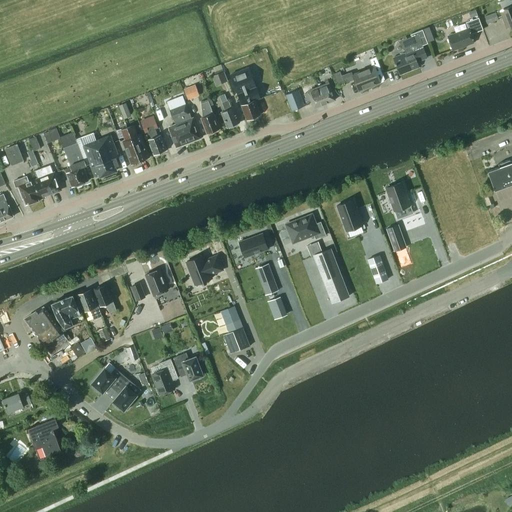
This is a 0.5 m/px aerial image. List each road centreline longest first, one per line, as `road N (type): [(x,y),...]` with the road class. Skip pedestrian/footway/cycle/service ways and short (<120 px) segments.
road 1 (residential): [(68,206),(511,42)]
road 2 (primary): [(511,52),(72,219)]
road 3 (primary): [(78,233),(511,60)]
road 4 (residential): [(222,426),(268,354),(511,242)]
road 5 (residential): [(222,426),(259,405),(277,377),(506,272)]
road 6 (residential): [(56,380),(114,430),(144,441),(184,445),(222,426)]
road 7 (residential): [(26,362),(15,320),(22,310),(123,269)]
